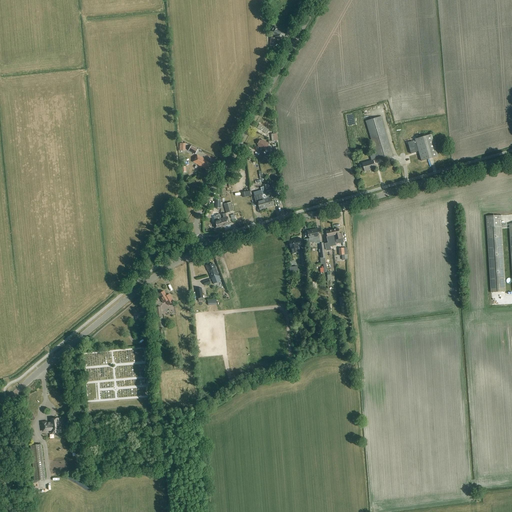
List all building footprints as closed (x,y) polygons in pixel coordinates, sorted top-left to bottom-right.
[(274,26),(273,27),(270,33),(276,36),(275,37),(282,40),(285,34),(279,31),(280,29),(274,26)] [(381,117),(366,122),(377,160),(392,155),(381,117)] [(260,124),(258,128),(267,132),(269,128),(260,124)] [(432,134),(426,136),(415,139),(421,161),(438,156),(432,134)] [(260,141),(257,145),(258,146),(258,147),(262,149),(260,152),(263,154),(265,155),(263,160),(270,164),(273,158),(267,155),(270,151),(268,150),(270,147),(268,146),(269,144),(261,140),(261,141),(260,141)] [(191,146),(188,151),(195,155),(198,150),(191,146)] [(364,171),(375,168),(373,160),(373,161),(372,160),(376,159),(375,153),(370,155),(371,161),(362,164),(364,171)] [(204,159),(197,156),(193,162),(207,170),(210,164),(204,160),(204,159)] [(262,194),(254,197),(256,202),(257,202),(260,210),(267,208),(266,207),(264,200),(263,195),(262,194)] [(265,195),(263,195),(264,200),(266,207),(267,208),(274,206),(271,198),(266,199),(265,195)] [(224,204),(226,213),(233,211),(231,203),(224,204)] [(223,218),(220,219),(223,226),(230,224),(227,217),(226,213),(222,214),(223,218)] [(215,221),(214,221),(216,228),(223,226),(220,219),(219,215),(217,215),(217,216),(214,217),(215,221)] [(491,293),(505,292),(501,216),(486,217),(491,293)] [(309,239),(304,240),(305,244),(310,243),(314,242),(320,241),(317,229),(307,231),(309,239)] [(339,229),(332,230),(333,235),(335,235),(336,244),(343,242),(341,233),(340,234),(339,229)] [(294,240),(289,241),(290,248),(291,248),(292,254),(299,252),(298,251),(301,250),(300,249),(301,249),(300,246),(301,245),(299,238),(294,239),(294,240)] [(339,255),(344,255),(345,260),(348,260),(347,248),(338,249),(339,255)] [(213,263),(206,266),(208,272),(208,271),(213,284),(221,281),(214,265),(213,265),(213,263)] [(174,302),(169,294),(167,296),(164,291),(158,295),(163,303),(166,302),(168,306),(174,302)] [(163,327),(162,318),(155,319),(156,328),(163,327)] [(59,426),(58,419),(54,419),(54,422),(47,423),(47,422),(43,422),(44,432),(52,431),(53,434),(61,433),(61,426),(59,426)] [(36,482),(46,480),(42,445),(32,446),(36,482)]
